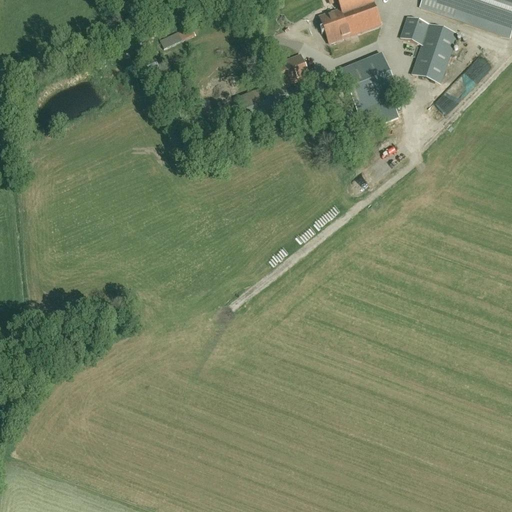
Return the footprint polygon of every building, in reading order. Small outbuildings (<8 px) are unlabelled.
[(329,46),(381,27),(372,0),(328,0),(330,6),(338,3),(341,11),(320,18),(329,46)] [(509,40),(511,31),(511,0),(437,0),(433,13),(509,40)] [(413,76),(441,86),(457,37),(408,20),(401,40),(422,48),(413,76)] [(191,28),(159,42),(164,52),(182,44),(182,45),(196,38),(191,28)] [(357,114),(398,97),(381,56),(340,73),(357,114)] [(282,83),(246,97),(235,101),(249,136),(264,131),(266,136),(274,132),(272,127),(296,118),(285,90),(310,81),(301,58),(275,67),(282,83)] [(160,75),(155,61),(145,65),(150,79),(160,75)]
